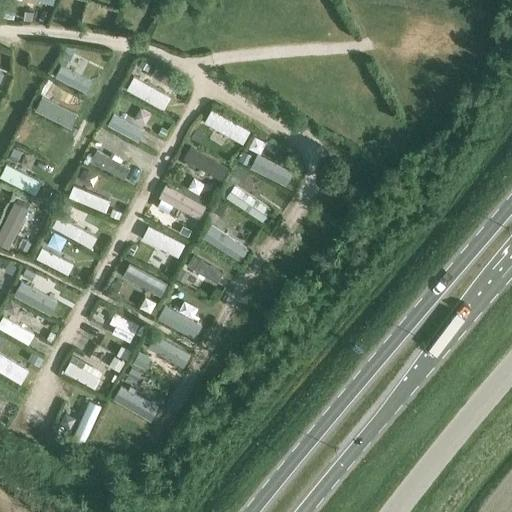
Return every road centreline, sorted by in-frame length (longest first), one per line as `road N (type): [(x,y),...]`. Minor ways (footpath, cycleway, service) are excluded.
road 1 (primary): [(511,195),(251,511)]
road 2 (primary): [(305,511),(511,262)]
road 3 (unclassified): [(401,511),(511,372)]
